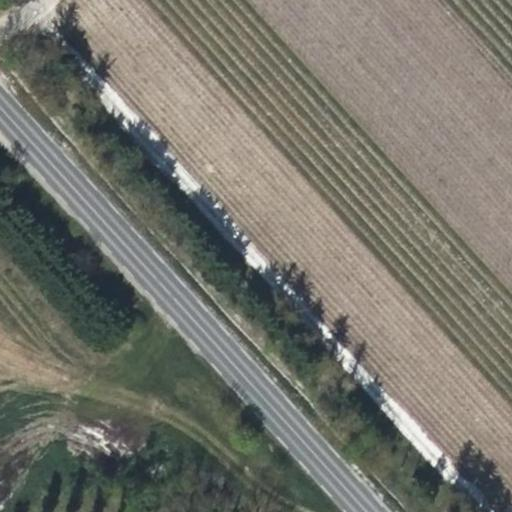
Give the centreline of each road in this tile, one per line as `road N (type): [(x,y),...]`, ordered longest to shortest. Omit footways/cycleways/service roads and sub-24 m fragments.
road 1 (track): [(30,13),(492,511)]
road 2 (secondary): [(0,109),(361,511)]
